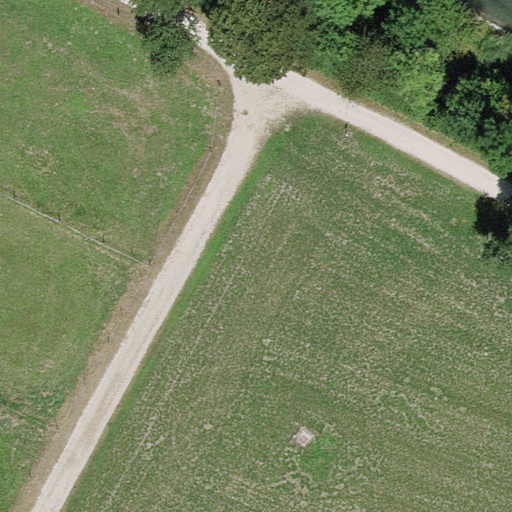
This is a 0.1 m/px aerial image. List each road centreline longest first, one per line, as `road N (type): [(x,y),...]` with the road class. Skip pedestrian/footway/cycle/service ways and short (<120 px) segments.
road 1 (track): [(46,511),(281,78)]
road 2 (track): [(511,195),(281,78)]
road 3 (track): [(281,78),(141,0)]
